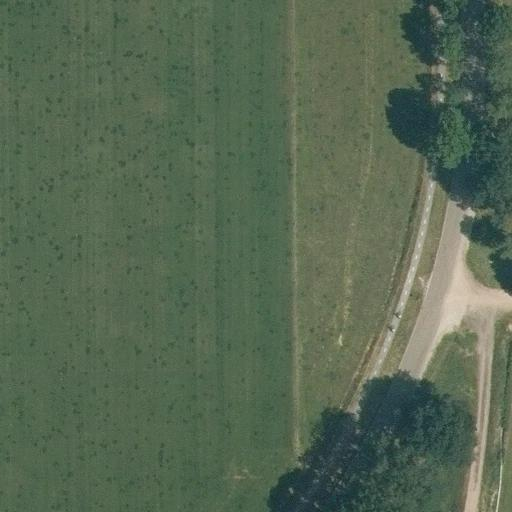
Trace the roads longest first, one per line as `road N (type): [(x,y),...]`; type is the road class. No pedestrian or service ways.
road 1 (tertiary): [(328,511),(413,364),(439,288),(465,152),(466,0)]
road 2 (track): [(470,511),(479,298)]
